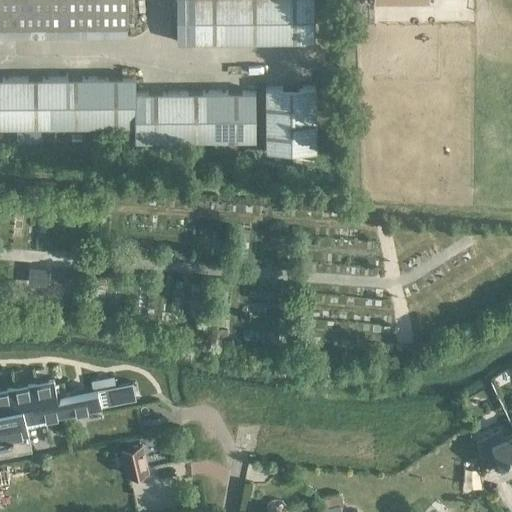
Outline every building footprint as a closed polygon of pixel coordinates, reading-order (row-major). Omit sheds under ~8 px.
[(42,0),(0,0),(0,25),(43,25),(42,0)] [(42,0),(43,25),(127,24),(127,0),(42,0)] [(176,0),(177,40),(193,40),(234,40),(233,0),(176,0)] [(233,0),(234,40),(274,39),(273,0),(233,0)] [(273,0),(274,39),(314,39),(313,0),(273,0)] [(15,77),(0,76),(0,124),(15,125),(15,77)] [(55,76),(15,77),(15,125),(55,125),(55,76)] [(95,124),(95,76),(55,76),(55,125),(95,124)] [(134,124),(134,139),(135,139),(135,76),(95,76),(95,124),(134,124)] [(175,139),(175,91),(135,91),(135,76),(135,139),(175,139)] [(316,149),(315,85),(265,86),(266,150),(316,149)] [(215,90),(175,91),(175,139),(215,138),(215,90)] [(215,138),(256,138),(255,90),(215,90),(215,138)] [(16,132),(16,149),(40,149),(41,132),(16,132)] [(42,287),(31,286),(30,298),(42,299),(42,287)] [(45,416),(60,413),(57,395),(53,378),(0,388),(0,437),(6,436),(6,438),(12,437),(12,435),(28,432),(27,426),(46,422),(45,416)] [(132,381),(114,384),(117,402),(135,398),(132,381)] [(57,395),(60,413),(101,405),(97,387),(57,395)] [(511,433),(505,436),(501,428),(476,440),(489,466),(498,462),(503,472),(511,467),(511,433)] [(141,443),(122,447),(128,474),(147,469),(141,443)]
